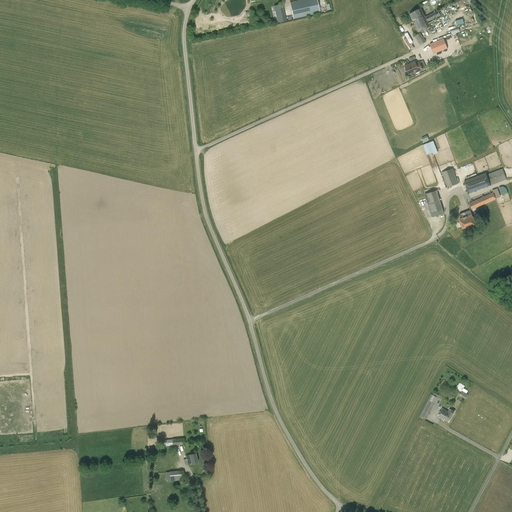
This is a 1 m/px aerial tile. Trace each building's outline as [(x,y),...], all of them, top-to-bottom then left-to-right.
[(320,13),(317,0),(298,0),(290,2),(293,19),(320,13)] [(286,21),(282,4),(274,6),(277,23),(286,21)] [(438,11),(425,17),(420,8),(409,14),(418,32),(430,27),(427,22),(441,15),(438,11)] [(404,39),(408,46),(413,43),(408,32),(404,34),(406,37),(404,39)] [(426,42),(420,33),(414,36),(420,45),(426,42)] [(436,55),(446,49),(441,39),(431,45),(436,55)] [(405,66),(406,67),(405,69),(406,71),(408,71),(409,74),(419,70),(419,71),(426,68),(423,61),(416,64),(415,61),(405,66)] [(433,155),(438,153),(434,140),(423,144),(427,155),(433,153),(433,155)] [(441,172),(447,188),(458,183),(453,168),(441,172)] [(486,173),(464,181),(469,193),(506,180),(502,169),(487,175),(486,173)] [(505,185),(499,187),(502,195),(508,193),(505,185)] [(432,217),(444,213),(437,190),(424,194),(432,217)] [(469,203),(472,210),(496,199),(493,192),(469,203)] [(470,210),(460,214),(461,218),(460,219),(464,229),(476,225),(470,210)] [(468,395),(466,393),(468,391),(458,385),(456,388),(461,391),(459,395),(465,399),(468,395)] [(434,403),(431,401),(434,395),(431,394),(420,416),(426,419),(434,403)] [(450,409),(448,411),(442,408),(438,416),(448,422),(453,414),(454,411),(450,409)] [(189,454),(189,455),(186,455),(188,464),(191,463),(198,462),(196,453),(189,454)] [(170,481),(184,480),(183,470),(169,471),(170,481)]
